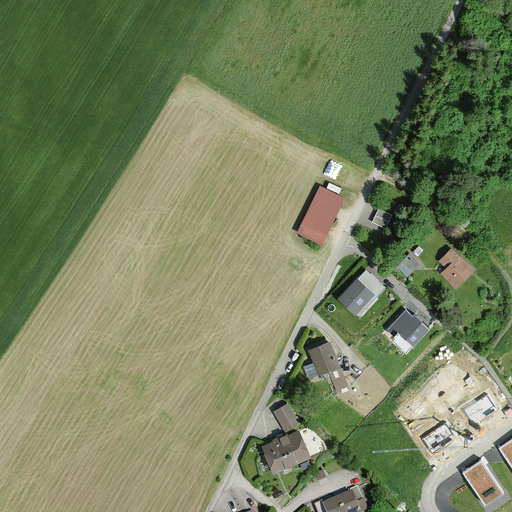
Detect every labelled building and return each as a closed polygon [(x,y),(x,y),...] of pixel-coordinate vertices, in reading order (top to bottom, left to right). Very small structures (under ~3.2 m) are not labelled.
[(343,199),(319,187),(297,231),(322,243),(343,199)] [(423,251),(418,246),(412,253),(417,257),(423,251)] [(470,268),(449,249),(440,258),(447,265),(439,273),(455,288),(461,282),(459,280),(470,268)] [(419,263),(409,254),(401,263),(412,272),(419,263)] [(386,287),(366,268),(339,297),(359,316),(386,287)] [(412,315),(406,308),(387,328),(396,336),(400,332),(413,344),(430,326),(414,312),(412,315)] [(341,366),(330,340),(309,348),(319,373),(312,376),(317,388),(332,382),(328,371),(341,366)] [(487,394),(464,409),(474,424),(497,409),(487,394)] [(299,425),(287,403),(276,409),(288,431),(299,425)] [(446,423),(423,438),(432,453),(455,438),(446,423)] [(308,455),(299,431),(262,445),(272,469),(308,455)] [(511,441),(501,449),(511,465),(511,441)] [(480,461),(462,473),(486,508),(504,495),(480,461)] [(358,485),(351,488),(352,492),(338,497),(344,511),(360,511),(355,500),(362,497),(358,485)] [(324,503),(323,499),(316,502),(319,511),(324,511),(327,511),(343,511),(338,497),(324,503)]
